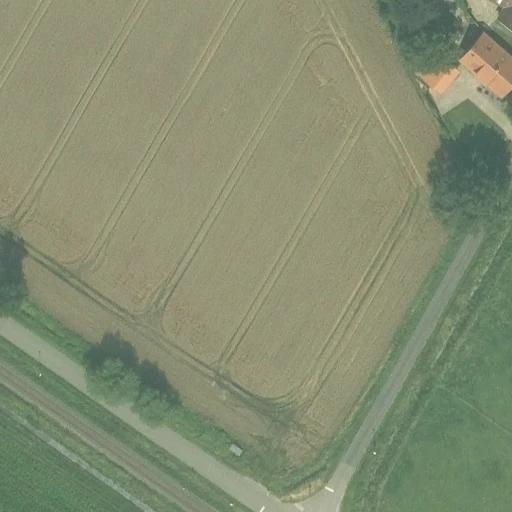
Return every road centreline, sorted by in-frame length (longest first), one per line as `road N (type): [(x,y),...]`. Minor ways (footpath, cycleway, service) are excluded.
road 1 (residential): [(312,511),(511,170)]
road 2 (residential): [(269,511),(0,324)]
